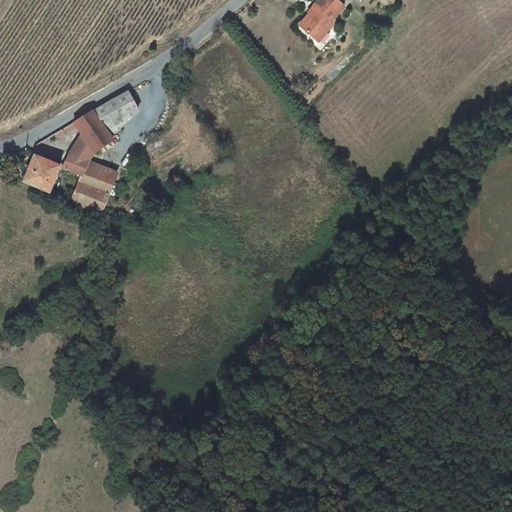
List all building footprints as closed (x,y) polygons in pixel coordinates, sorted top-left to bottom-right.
[(309,14),(299,25),(310,34),(312,32),(317,37),(324,30),(327,32),(333,25),(330,23),(344,6),(338,2),(335,0),(318,0),(314,5),(316,6),(309,14)] [(316,6),(314,5),(308,12),(309,14),(316,6)] [(312,32),(310,34),(318,42),(327,32),(324,30),(317,37),(312,32)] [(140,110),(129,91),(94,111),(106,129),(140,110)] [(95,152),(113,139),(106,129),(94,111),(74,123),(77,128),(83,135),(95,152)] [(77,128),(74,123),(63,129),(67,134),(77,128)] [(67,134),(63,129),(55,134),(59,139),(67,134)] [(83,175),(88,164),(95,152),(83,135),(70,153),(64,167),(83,175)] [(35,156),(24,181),(50,191),(61,166),(35,156)] [(88,164),(83,175),(80,181),(110,193),(117,176),(88,164)] [(80,181),(72,201),(102,213),(110,193),(80,181)]
